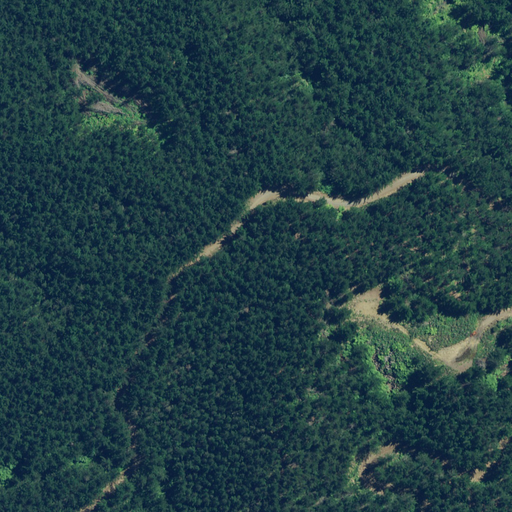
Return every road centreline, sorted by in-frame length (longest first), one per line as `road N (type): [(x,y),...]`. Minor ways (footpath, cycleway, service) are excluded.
road 1 (track): [(511,221),(493,218),(416,170),(353,203),(316,207),(259,196),(172,288),(126,389),(124,488),(106,511)]
road 2 (track): [(0,158),(62,181),(100,181),(134,193),(155,225),(125,291),(134,332),(107,384),(126,410)]
road 3 (track): [(421,511),(411,495),(369,489),(367,471),(384,449),(418,452),(469,478),(487,476),(511,439)]
